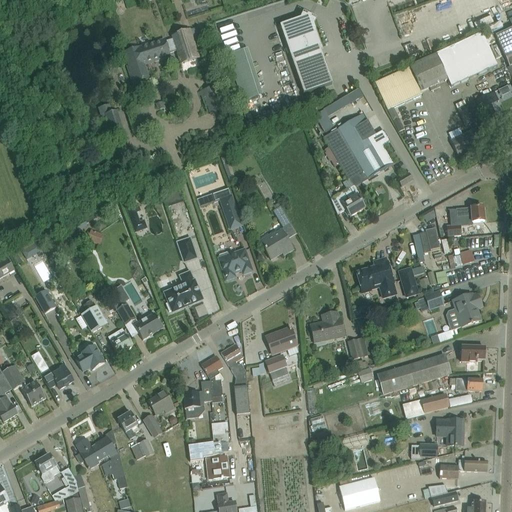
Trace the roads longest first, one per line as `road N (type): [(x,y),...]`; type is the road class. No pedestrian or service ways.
road 1 (unclassified): [(0,456),(476,174),(511,174)]
road 2 (tertiary): [(504,511),(511,319)]
